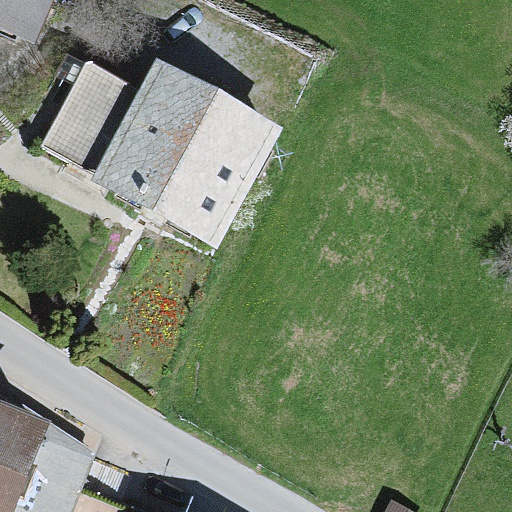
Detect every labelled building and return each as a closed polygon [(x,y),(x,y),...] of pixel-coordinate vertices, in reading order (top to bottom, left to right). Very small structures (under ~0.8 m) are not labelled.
[(51,0),(0,0),(0,27),(34,42),(51,0)] [(135,89),(79,58),(28,148),(84,180),(135,89)] [(272,129),(148,62),(135,89),(84,180),(208,247),(272,129)] [(0,511),(7,511),(41,417),(0,397),(0,511)] [(140,511),(66,479),(76,452),(41,417),(7,511),(140,511)]
